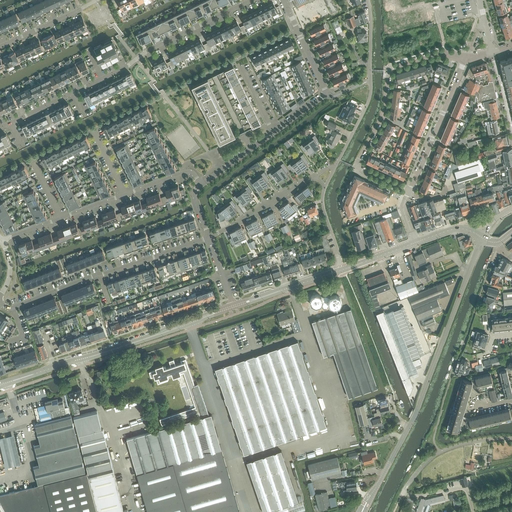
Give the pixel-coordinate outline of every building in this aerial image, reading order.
[(49,9),(52,8),(48,0),(45,0),(43,1),(47,10),(48,12),(50,11),(49,9)] [(56,8),(58,8),(57,6),(54,0),(48,0),(52,8),(55,6),(56,8)] [(123,11),(128,9),(125,3),(123,0),(121,0),(121,1),(118,2),(120,5),(121,8),(119,10),(122,16),(124,15),(123,11)] [(123,0),(125,3),(128,9),(133,6),(131,0),(130,0),(123,0)] [(209,13),(213,11),(212,11),(212,9),(208,2),(207,0),(206,0),(201,3),(205,12),(207,11),(208,10),(209,13)] [(215,7),(218,6),(215,0),(207,0),(208,2),(212,9),(212,11),(213,11),(216,9),(215,7)] [(47,13),(48,12),(47,10),(43,1),(38,3),(42,12),(46,11),(47,13)] [(39,14),(42,12),(38,3),(33,6),(37,15),(38,17),(40,16),(39,14)] [(203,13),(205,12),(201,3),(194,6),(195,8),(199,15),(199,17),(200,17),(203,16),(202,14),(203,13)] [(242,18),(245,25),(243,21),(242,18),(247,15),(252,13),(258,10),(263,8),(268,5),(273,3),(275,6),(275,8),(276,8),(279,6),(278,6),(276,7),(273,3),(242,18)] [(273,3),(268,5),(269,8),(273,15),(277,13),(279,16),(283,14),(279,6),(278,6),(279,6),(276,8),(275,8),(275,6),(273,3)] [(266,18),(268,21),(270,20),(268,17),(273,15),(269,8),(268,5),(263,8),(264,11),(267,18),(266,18)] [(37,18),(38,17),(37,15),(33,6),(29,8),(33,17),(36,15),(37,18)] [(197,19),(200,17),(199,17),(199,15),(195,8),(194,6),(188,9),(192,18),(195,17),(197,19)] [(508,7),(507,6),(505,7),(497,9),(499,14),(506,11),(505,8),(508,7)] [(29,18),(33,17),(29,8),(24,10),(28,19),(29,21),(30,20),(29,18)] [(262,20),(266,18),(267,18),(264,11),(263,8),(258,10),(259,13),(262,20)] [(190,19),(192,18),(188,9),(181,12),(182,15),(186,22),(187,23),(187,24),(190,22),(189,20),(190,19)] [(27,22),(29,21),(28,19),(24,10),(19,13),(23,21),(26,20),(27,22)] [(256,23),(257,26),(259,25),(258,22),(262,20),(259,13),(258,10),(252,13),(254,16),(257,23),(256,23)] [(354,19),(353,16),(351,10),(349,11),(351,15),(347,16),(348,18),(346,19),(350,28),(357,25),(354,19)] [(368,21),(365,11),(357,14),(359,18),(354,19),(357,25),(361,24),(368,21)] [(184,25),(187,24),(187,23),(186,22),(182,15),(181,12),(175,16),(179,25),(181,24),(183,23),(184,25)] [(252,25),(256,23),(257,23),(254,16),(252,13),(247,15),(249,18),(252,25)] [(15,14),(11,16),(15,25),(16,27),(17,26),(16,24),(20,23),(15,14)] [(245,25),(243,26),(245,32),(248,31),(247,28),(252,25),(249,18),(247,15),(242,18),(243,21),(245,25)] [(14,28),(16,27),(15,25),(11,16),(6,18),(10,27),(13,26),(14,28)] [(177,26),(179,25),(175,16),(168,19),(169,21),(173,28),(174,29),(174,30),(177,28),(176,26),(177,26)] [(81,21),(78,22),(79,26),(82,31),(81,31),(82,33),(88,31),(87,29),(85,24),(82,17),(79,18),(81,21)] [(7,29),(10,27),(6,18),(1,21),(5,30),(6,32),(8,31),(7,29)] [(171,32),(174,30),(174,29),(173,28),(169,21),(168,19),(162,22),(166,31),(170,29),(171,32)] [(511,22),(511,19),(509,20),(501,23),(503,27),(510,25),(510,24),(511,22)] [(343,31),(338,20),(332,23),(337,34),(343,31)] [(73,21),(71,22),(74,29),(76,34),(81,31),(82,31),(79,26),(78,22),(74,24),(73,21)] [(208,43),(209,43),(207,39),(205,36),(211,33),(216,31),(221,28),(226,26),(231,23),(236,21),(238,24),(240,28),(240,27),(237,21),(205,36),(208,43)] [(236,21),(231,23),(233,26),(236,33),(241,31),(243,34),(245,32),(243,26),(240,27),(240,28),(238,24),(236,21)] [(70,26),(67,27),(68,31),(71,36),(76,34),(74,29),(71,22),(68,23),(70,26)] [(163,33),(166,31),(162,22),(155,25),(160,34),(161,36),(164,35),(163,33)] [(230,36),(231,39),(233,38),(233,37),(236,35),(236,33),(233,26),(231,23),(226,26),(227,29),(231,36),(230,36)] [(328,28),(325,23),(323,24),(322,24),(310,30),(312,35),(315,34),(320,32),(325,30),(325,29),(328,28)] [(149,26),(148,27),(153,37),(157,36),(158,38),(161,36),(160,34),(155,25),(150,28),(149,26)] [(62,26),(60,27),(63,34),(65,39),(71,36),(68,31),(67,27),(64,29),(62,26)] [(226,38),(230,36),(231,36),(227,29),(226,26),(221,28),(222,31),(226,38)] [(58,38),(57,39),(59,44),(61,43),(60,41),(65,39),(63,34),(60,27),(57,28),(59,31),(55,33),(57,36),(58,38)] [(143,31),(142,31),(144,34),(147,40),(148,42),(148,43),(151,41),(150,39),(151,39),(153,37),(148,27),(142,30),(143,31)] [(219,41),(221,44),(223,43),(222,40),(226,38),(222,31),(221,28),(216,31),(217,34),(221,41),(219,41)] [(357,41),(367,41),(367,37),(367,35),(366,31),(361,31),(361,28),(357,29),(357,31),(357,32),(357,41)] [(145,44),(148,43),(148,42),(147,40),(144,34),(142,31),(136,34),(141,44),(143,42),(144,42),(145,44)] [(215,43),(219,41),(221,41),(217,34),(216,31),(211,33),(212,36),(215,43)] [(208,43),(206,44),(209,50),(212,49),(210,46),(215,43),(212,36),(211,33),(205,36),(207,39),(209,43),(208,43)] [(51,35),(47,36),(47,37),(48,37),(51,45),(52,45),(57,43),(58,45),(59,44),(57,39),(55,39),(53,35),(53,34),(51,35)] [(323,36),(316,39),(314,40),(317,45),(320,44),(322,43),(324,42),(329,40),(330,39),(328,34),(327,34),(323,36)] [(44,44),(43,45),(45,51),(53,47),(52,45),(51,45),(48,37),(47,37),(47,36),(43,38),(44,39),(42,40),(44,44)] [(119,54),(121,53),(113,38),(104,43),(105,45),(102,46),(101,44),(93,48),(102,65),(103,68),(116,61),(115,58),(120,56),(119,54)] [(168,54),(172,61),(170,57),(169,54),(174,51),(179,49),(184,46),(189,44),(194,41),(200,39),(201,42),(203,45),(200,38),(168,54)] [(34,39),(32,40),(35,47),(37,52),(38,54),(45,51),(43,45),(41,46),(41,44),(39,40),(36,42),(34,39)] [(200,39),(194,41),(196,44),(199,51),(204,48),(206,52),(209,50),(206,44),(203,45),(201,42),(200,39)] [(256,66),(252,57),(254,56),(255,56),(257,55),(259,54),(261,53),(263,52),(265,51),(266,50),(268,49),(270,48),(272,48),(274,47),(275,46),(277,45),(279,44),(281,43),(282,42),(284,41),(286,40),(288,40),(290,39),(251,57),(256,66)] [(286,40),(284,41),(289,50),(294,47),(290,39),(288,40),(286,40)] [(31,44),(28,45),(30,49),(32,54),(33,56),(38,54),(37,52),(35,47),(32,40),(29,41),(31,44)] [(193,54),(194,57),(196,56),(195,53),(199,51),(196,44),(194,41),(189,44),(191,47),(194,54),(193,54)] [(281,43),(279,44),(283,53),(289,50),(284,41),(282,42),(281,43)] [(23,44),(21,45),(24,52),(26,57),(32,54),(30,49),(28,45),(25,47),(23,44)] [(189,56),(193,54),(194,54),(191,47),(189,44),(184,46),(186,49),(189,56)] [(275,46),(274,47),(278,56),(283,53),(279,44),(277,45),(275,46)] [(327,46),(321,49),(319,50),(321,55),(324,54),(328,52),(334,50),(334,49),(335,49),(332,44),(331,44),(327,46)] [(19,56),(18,56),(20,62),(22,61),(21,59),(26,57),(24,52),(21,45),(19,46),(20,49),(17,51),(18,54),(19,56)] [(183,59),(184,62),(186,61),(185,58),(189,56),(186,49),(184,46),(179,49),(180,52),(184,59),(183,59)] [(270,48),(268,49),(272,58),(273,58),(278,56),(274,47),(272,48),(270,48)] [(179,61),(183,59),(184,59),(180,52),(179,49),(174,51),(175,54),(179,61)] [(274,60),(273,58),(272,58),(268,49),(266,50),(265,51),(263,52),(267,61),(268,63),(274,60)] [(172,61),(169,62),(172,68),(175,67),(174,64),(179,61),(175,54),(174,51),(169,54),(170,57),(172,61)] [(9,55),(12,63),(13,65),(20,62),(18,56),(16,57),(14,53),(14,52),(13,53),(13,52),(9,54),(9,55)] [(262,63),(267,61),(263,52),(261,53),(259,54),(257,55),(262,63)] [(336,54),(332,56),(326,59),(323,60),(326,65),(329,64),(332,63),(333,62),(339,60),(339,59),(337,54),(336,54)] [(5,63),(4,63),(6,68),(13,65),(12,63),(9,55),(8,55),(9,56),(8,56),(8,55),(3,57),(4,57),(4,58),(3,58),(5,63)] [(256,66),(262,63),(257,55),(255,56),(254,56),(252,57),(256,66)] [(155,68),(153,69),(153,70),(156,69),(154,65),(152,62),(158,59),(163,57),(164,59),(166,63),(167,63),(163,56),(152,62),(155,68)] [(511,56),(509,58),(506,59),(503,60),(500,61),(500,62),(501,66),(502,70),(504,80),(506,86),(507,85),(511,84),(511,56)] [(163,57),(158,59),(159,62),(163,69),(163,70),(168,68),(169,69),(172,68),(169,62),(167,63),(166,63),(164,59),(163,57)] [(163,70),(163,69),(159,62),(158,59),(152,62),(154,65),(156,69),(153,70),(153,69),(153,70),(156,76),(159,75),(157,72),(162,69),(163,70)] [(83,60),(77,63),(80,69),(81,68),(84,73),(85,76),(88,75),(86,72),(89,70),(85,61),(84,62),(83,60)] [(291,65),(294,70),(303,66),(302,64),(301,63),(300,61),(291,65)] [(309,93),(305,95),(314,91),(300,61),(301,63),(302,64),(303,66),(304,68),(304,69),(305,71),(306,73),(306,74),(307,76),(308,78),(309,79),(309,81),(310,83),(311,84),(312,86),(313,88),(313,89),(314,91),(310,93),(309,93)] [(79,69),(80,69),(77,63),(76,64),(77,65),(72,68),(76,77),(79,76),(80,78),(83,77),(81,74),(79,69)] [(436,66),(432,68),(433,71),(435,71),(440,73),(443,66),(438,63),(436,66)] [(482,64),(478,65),(479,66),(480,69),(480,70),(481,72),(481,74),(482,75),(483,82),(486,82),(489,81),(490,81),(491,81),(489,71),(488,71),(488,70),(487,64),(486,64),(485,63),(483,63),(482,64)] [(341,64),(336,66),(330,69),(328,70),(330,75),(333,74),(337,73),(338,72),(343,70),(343,69),(344,69),(342,64),(341,64)] [(430,64),(425,65),(427,73),(433,71),(432,68),(430,64)] [(425,65),(419,67),(421,75),(427,73),(425,65)] [(471,77),(470,79),(480,83),(483,82),(482,75),(481,74),(481,72),(480,70),(480,69),(479,66),(478,65),(472,67),(470,68),(467,75),(471,77)] [(225,70),(227,76),(235,72),(236,71),(233,66),(225,70)] [(292,71),(294,76),(296,75),(305,71),(304,69),(304,68),(303,66),(294,70),(292,71)] [(449,68),(443,66),(440,73),(446,75),(449,68)] [(419,67),(413,69),(416,76),(421,75),(419,67)] [(77,80),(76,77),(72,68),(67,70),(71,79),(73,78),(75,81),(77,80)] [(413,69),(407,71),(410,78),(416,76),(413,69)] [(72,82),(71,79),(67,70),(61,73),(66,82),(68,81),(70,83),(72,82)] [(227,76),(230,81),(238,77),(236,71),(235,72),(227,76)] [(294,76),(296,81),(298,80),(307,76),(306,74),(306,73),(305,71),(296,75),(294,76)] [(407,71),(402,72),(404,80),(410,78),(407,71)] [(398,82),(404,80),(402,72),(396,74),(398,82)] [(67,85),(66,82),(61,73),(56,75),(61,84),(63,83),(65,86),(67,85)] [(131,86),(136,84),(135,82),(131,73),(127,75),(126,75),(128,80),(130,84),(131,86)] [(348,73),(333,80),(335,85),(339,83),(340,85),(338,86),(340,89),(346,87),(344,83),(342,84),(341,82),(350,78),(348,73)] [(264,82),(265,84),(274,80),(275,79),(273,74),(271,75),(262,79),(263,81),(264,82)] [(62,87),(61,84),(56,75),(51,78),(56,87),(58,86),(59,88),(62,87)] [(127,89),(131,86),(130,84),(128,80),(126,75),(123,77),(121,78),(126,87),(127,89)] [(296,81),(299,86),(300,85),(304,83),(309,81),(309,79),(308,78),(307,76),(298,80),(296,81)] [(230,81),(232,86),(241,82),(238,77),(230,81)] [(57,90),(56,87),(51,78),(46,80),(50,89),(53,88),(54,91),(57,90)] [(122,91),(127,89),(126,87),(121,78),(118,79),(117,80),(119,85),(121,89),(122,91)] [(208,79),(192,86),(220,143),(236,136),(208,79)] [(262,79),(279,114),(288,109),(284,111),(283,112),(279,113),(278,112),(277,110),(277,108),(276,107),(275,105),(274,103),(273,102),(273,100),(272,99),(271,97),(270,95),(269,94),(269,92),(268,91),(267,89),(266,87),(266,86),(265,84),(264,82),(263,81),(262,79)] [(278,84),(275,79),(274,80),(265,84),(266,86),(266,87),(267,89),(276,85),(278,84)] [(491,81),(490,81),(489,81),(486,82),(483,82),(480,83),(470,79),(468,83),(467,82),(465,86),(466,86),(467,86),(465,90),(466,91),(475,94),(476,95),(478,102),(483,101),(493,99),(494,98),(495,98),(491,81)] [(50,89),(46,80),(41,83),(46,92),(47,94),(49,93),(48,91),(50,89)] [(118,93),(122,91),(121,89),(119,85),(117,80),(114,81),(112,82),(116,91),(118,93)] [(299,86),(301,91),(303,90),(312,86),(311,84),(310,83),(309,81),(304,83),(300,85),(299,86)] [(113,95),(118,93),(116,91),(112,82),(109,84),(108,84),(110,89),(112,93),(113,95)] [(232,86),(235,91),(243,87),(241,82),(232,86)] [(46,92),(41,83),(36,85),(41,94),(43,93),(45,96),(47,94),(46,92)] [(433,83),(431,89),(439,92),(441,87),(433,83)] [(108,98),(113,95),(112,93),(110,89),(108,84),(104,86),(103,87),(105,91),(107,96),(108,98)] [(41,94),(36,85),(31,88),(36,97),(37,99),(39,98),(38,95),(41,94)] [(278,89),(276,85),(267,89),(268,91),(269,92),(269,94),(278,89)] [(31,88),(30,86),(25,88),(26,90),(30,99),(33,98),(35,100),(37,99),(36,97),(31,88)] [(313,88),(312,86),(303,90),(301,91),(303,96),(305,95),(309,93),(310,93),(314,91),(313,89),(313,88)] [(104,100),(108,98),(107,96),(105,91),(103,87),(100,88),(98,89),(101,94),(103,98),(104,100)] [(235,91),(237,96),(246,92),(243,87),(235,91)] [(280,88),(278,89),(269,94),(270,95),(271,97),(272,99),(281,94),(282,93),(280,88)] [(99,102),(104,100),(103,98),(101,94),(98,89),(95,91),(94,91),(98,100),(99,102)] [(431,89),(429,94),(437,97),(439,92),(431,89)] [(30,99),(26,90),(21,93),(25,102),(27,104),(29,103),(28,100),(30,99)] [(25,102),(21,93),(17,94),(16,91),(14,92),(14,94),(13,94),(16,100),(18,99),(20,104),(23,103),(24,105),(27,104),(25,102)] [(94,104),(99,102),(98,100),(94,91),(90,93),(89,93),(91,98),(93,102),(94,104)] [(237,96),(240,102),(248,97),(249,97),(246,92),(237,96)] [(461,92),(459,97),(467,101),(469,95),(461,92)] [(90,107),(94,104),(93,102),(91,98),(89,93),(84,96),(89,105),(90,107)] [(285,99),(282,93),(281,94),(272,99),(273,100),(273,102),(274,103),(283,99),(285,99)] [(12,97),(7,99),(12,108),(13,111),(16,110),(14,107),(17,105),(15,100),(16,100),(13,94),(11,95),(12,97)] [(429,94),(427,99),(435,102),(437,97),(429,94)] [(240,102),(242,107),(251,103),(249,97),(248,97),(240,102)] [(459,97),(456,103),(464,107),(467,101),(459,97)] [(496,101),(495,98),(494,98),(493,99),(483,101),(478,102),(476,103),(477,106),(474,107),(474,113),(477,112),(481,111),(484,110),(487,109),(490,109),(497,107),(496,101)] [(9,109),(12,108),(7,99),(3,102),(7,110),(8,113),(11,112),(9,109)] [(285,104),(283,99),(274,103),(275,105),(276,107),(277,108),(285,104)] [(427,99),(425,104),(432,107),(435,102),(427,99)] [(7,110),(3,102),(0,102),(0,108),(2,113),(5,112),(6,114),(8,113),(7,110)] [(342,115),(341,118),(350,122),(352,117),(351,117),(356,105),(349,102),(345,109),(344,108),(341,113),(343,114),(342,115)] [(242,107),(245,112),(253,108),(254,108),(251,103),(242,107)] [(287,103),(285,104),(277,108),(277,110),(278,112),(279,113),(283,112),(284,111),(288,109),(290,108),(287,103)] [(456,103),(454,109),(462,112),(464,107),(456,103)] [(69,117),(74,115),(73,112),(68,104),(65,105),(64,106),(66,110),(68,115),(69,117)] [(65,119),(69,117),(68,115),(66,110),(64,106),(60,107),(59,108),(61,113),(63,117),(65,119)] [(145,108),(139,112),(139,111),(134,114),(128,117),(123,119),(124,119),(117,122),(113,124),(107,127),(106,127),(104,128),(108,137),(110,136),(111,138),(151,119),(150,117),(152,116),(148,107),(145,108)] [(499,113),(497,107),(490,109),(487,109),(484,110),(485,112),(487,111),(488,112),(490,111),(491,114),(490,115),(491,119),(492,119),(496,118),(500,117),(499,113)] [(60,121),(65,119),(63,117),(61,113),(59,108),(56,110),(55,110),(57,115),(59,119),(60,121)] [(245,112),(247,117),(256,113),(254,108),(253,108),(245,112)] [(454,109),(451,114),(459,118),(462,112),(454,109)] [(55,124),(60,121),(59,119),(57,115),(55,110),(51,112),(50,113),(52,117),(54,121),(55,124)] [(422,110),(420,115),(428,118),(430,113),(422,110)] [(397,119),(397,116),(400,116),(400,114),(397,113),(390,112),(390,118),(393,119),(393,120),(399,124),(401,121),(397,119)] [(51,126),(55,124),(54,121),(52,117),(50,113),(47,114),(45,115),(48,119),(50,124),(51,126)] [(247,117),(250,122),(258,118),(259,118),(256,113),(247,117)] [(46,128),(51,126),(50,124),(48,119),(45,115),(42,116),(41,117),(43,122),(45,126),(46,128)] [(420,115),(418,120),(426,124),(428,118),(420,115)] [(41,130),(46,128),(45,126),(43,122),(41,117),(37,119),(36,119),(38,124),(40,128),(41,130)] [(450,117),(448,123),(456,126),(458,121),(450,117)] [(261,123),(259,118),(258,118),(250,122),(252,128),(261,123)] [(37,133),(41,130),(40,128),(38,124),(36,119),(33,121),(31,122),(36,130),(37,133)] [(418,120),(416,126),(424,129),(426,124),(418,120)] [(329,121),(327,126),(334,130),(336,125),(329,121)] [(32,135),(37,133),(36,130),(31,122),(28,123),(27,124),(29,128),(31,133),(32,135)] [(389,122),(386,127),(392,131),(394,129),(398,131),(397,133),(400,134),(402,129),(396,126),(395,126),(389,122)] [(448,123),(445,129),(454,132),(456,126),(448,123)] [(28,137),(32,135),(31,133),(29,128),(27,124),(22,126),(26,135),(28,137)] [(499,132),(498,126),(491,128),(491,126),(490,127),(490,125),(488,125),(487,126),(488,135),(491,134),(499,132)] [(424,129),(416,126),(414,131),(421,134),(424,129)] [(386,127),(383,132),(390,136),(392,131),(386,127)] [(147,139),(149,138),(158,134),(157,130),(156,131),(155,128),(146,132),(144,133),(147,139)] [(331,134),(327,141),(329,142),(328,145),(329,146),(330,147),(331,147),(332,147),(333,147),(334,145),(335,145),(338,139),(339,140),(341,135),(333,131),(333,130),(331,128),(329,132),(330,133),(331,134)] [(445,129),(443,134),(451,138),(454,132),(445,129)] [(383,132),(380,137),(387,141),(388,138),(390,139),(391,137),(390,136),(383,132)] [(7,147),(12,145),(11,143),(6,134),(2,136),(4,141),(6,145),(7,147)] [(159,136),(158,134),(149,138),(151,142),(151,143),(160,138),(160,139),(161,139),(159,135),(159,136)] [(443,134),(441,140),(449,143),(451,138),(443,134)] [(312,137),(307,140),(315,151),(318,150),(317,149),(320,147),(318,145),(321,143),(315,135),(312,137)] [(413,135),(410,141),(417,144),(420,138),(413,135)] [(479,158),(487,156),(495,153),(503,151),(507,149),(506,145),(507,145),(508,145),(507,140),(506,135),(505,135),(492,138),(492,139),(490,139),(491,144),(493,143),(494,147),(493,148),(494,149),(484,151),(484,152),(478,153),(479,158)] [(84,138),(79,141),(78,141),(77,141),(73,143),(73,144),(67,147),(67,146),(62,149),(56,152),(51,154),(45,157),(43,158),(47,167),(49,166),(50,168),(89,149),(89,147),(91,146),(86,137),(84,138)] [(380,137),(377,143),(384,146),(387,141),(380,137)] [(161,141),(160,139),(160,138),(151,143),(151,142),(149,143),(152,149),(154,148),(163,143),(162,141),(161,141)] [(313,153),(315,151),(307,140),(302,144),(300,146),(304,151),(306,150),(310,154),(312,152),(313,153)] [(410,141),(408,140),(407,143),(405,144),(404,146),(407,148),(414,151),(417,144),(410,141)] [(117,149),(118,152),(119,155),(120,155),(128,150),(130,149),(126,141),(122,143),(123,146),(117,149)] [(152,149),(154,154),(156,153),(166,148),(164,146),(163,144),(163,143),(154,148),(152,149)] [(381,151),(384,146),(377,143),(374,148),(381,151)] [(439,144),(437,150),(443,152),(446,147),(439,144)] [(504,154),(504,158),(511,156),(511,147),(507,149),(503,151),(495,153),(487,156),(488,161),(493,160),(497,158),(497,156),(504,154)] [(166,149),(166,148),(156,153),(154,154),(157,159),(159,158),(168,154),(167,151),(166,151),(165,149),(166,149)] [(407,148),(405,155),(411,158),(414,151),(407,148)] [(133,155),(130,149),(128,150),(120,155),(121,157),(120,157),(122,160),(131,156),(133,155)] [(435,153),(434,155),(441,158),(443,152),(437,150),(436,151),(435,153)] [(366,163),(372,165),(375,158),(376,155),(373,154),(374,154),(371,152),(369,156),(366,163)] [(409,164),(411,158),(405,155),(399,152),(398,155),(403,157),(402,162),(409,164)] [(160,164),(161,164),(170,159),(171,159),(169,156),(168,154),(159,158),(157,159),(160,164)] [(300,156),(295,160),(303,170),(306,169),(305,168),(308,166),(306,164),(308,162),(303,154),(300,156)] [(434,155),(432,160),(439,163),(441,158),(434,155)] [(124,166),(125,165),(133,161),(131,156),(122,160),(123,162),(124,166)] [(372,165),(377,168),(380,161),(375,158),(372,165)] [(171,161),(170,159),(161,164),(164,169),(173,165),(173,164),(172,161),(171,161)] [(458,182),(453,184),(455,189),(456,192),(460,203),(463,214),(471,211),(470,207),(469,203),(468,200),(464,189),(465,189),(466,189),(465,186),(464,180),(482,175),(481,171),(484,170),(480,159),(461,165),(458,166),(458,167),(459,170),(455,171),(458,182)] [(301,172),(303,170),(295,160),(290,163),(288,165),(292,170),(294,169),(298,173),(300,172),(301,172)] [(437,169),(439,163),(432,160),(431,162),(431,164),(430,166),(437,169)] [(496,168),(493,160),(488,161),(487,161),(489,170),(496,168)] [(125,167),(126,170),(136,166),(133,161),(125,165),(126,167),(125,167)] [(377,168),(382,170),(385,163),(380,161),(377,168)] [(88,173),(90,172),(89,172),(98,167),(98,168),(99,167),(97,164),(96,162),(91,164),(90,162),(84,165),(88,173)] [(281,165),(276,168),(283,178),(284,179),(286,177),(285,177),(288,175),(286,173),(289,171),(283,163),(281,165)] [(382,170),(388,173),(391,166),(385,163),(382,170)] [(404,172),(401,170),(398,177),(403,180),(407,173),(410,166),(405,164),(403,167),(405,168),(404,172)] [(138,165),(136,166),(126,170),(127,171),(127,170),(128,172),(128,173),(129,176),(130,176),(130,175),(138,171),(140,170),(138,165)] [(174,166),(173,165),(164,169),(166,174),(167,175),(171,174),(170,172),(176,170),(174,166)] [(388,173),(393,175),(396,168),(391,166),(388,173)] [(0,192),(28,179),(27,177),(29,176),(25,167),(22,168),(16,171),(11,173),(12,173),(5,176),(1,178),(1,179),(0,178),(0,192)] [(99,169),(98,168),(98,167),(89,172),(90,172),(92,176),(92,177),(101,172),(101,173),(101,172),(100,169),(99,169)] [(281,181),(284,179),(283,178),(276,168),(271,172),(268,174),(272,179),(275,177),(278,182),(281,180),(281,181)] [(393,175),(398,177),(401,170),(396,168),(393,175)] [(429,169),(426,174),(433,177),(440,180),(441,177),(434,174),(435,172),(429,169)] [(143,175),(140,170),(138,171),(130,175),(130,176),(131,177),(130,178),(132,181),(141,176),(143,175)] [(102,175),(101,173),(101,172),(92,177),(92,176),(90,177),(92,183),(94,182),(103,178),(104,178),(102,174),(102,175)] [(261,174),(256,177),(264,187),(264,188),(267,186),(266,186),(269,184),(267,182),(269,180),(264,172),(261,174)] [(57,184),(58,184),(58,183),(66,179),(68,178),(66,173),(64,174),(55,178),(56,180),(56,181),(57,184)] [(439,182),(440,180),(433,177),(426,174),(424,180),(431,183),(432,180),(435,182),(436,181),(439,182)] [(144,182),(141,176),(132,181),(133,182),(133,183),(134,186),(140,183),(140,185),(144,184),(144,182)] [(344,200),(342,203),(344,209),(345,209),(346,208),(346,211),(345,212),(347,216),(357,213),(354,203),(360,191),(384,201),(384,202),(386,198),(385,197),(386,195),(387,195),(389,192),(364,181),(364,180),(354,176),(349,187),(351,188),(350,190),(348,190),(346,194),(347,195),(346,197),(345,197),(346,198),(345,200),(344,200)] [(262,190),(264,188),(264,187),(256,177),(251,181),(249,183),(253,188),(255,187),(259,191),(261,189),(262,190)] [(71,184),(68,178),(66,179),(58,183),(58,184),(59,186),(58,186),(60,189),(69,185),(71,184)] [(104,180),(103,178),(94,182),(92,183),(95,188),(97,187),(106,183),(105,179),(104,180)] [(424,180),(422,185),(429,188),(431,183),(424,180)] [(107,185),(106,183),(97,187),(95,188),(97,193),(99,192),(108,188),(109,188),(107,185)] [(62,194),(63,194),(71,189),(69,185),(60,189),(61,191),(62,194)] [(426,193),(429,188),(422,185),(420,190),(419,192),(423,194),(424,192),(426,193)] [(502,185),(487,188),(488,193),(489,194),(493,193),(494,192),(503,190),(504,190),(502,185)] [(173,188),(172,189),(176,199),(182,196),(185,195),(185,194),(186,194),(184,190),(184,191),(183,190),(180,191),(178,186),(177,187),(176,186),(173,188)] [(245,188),(240,191),(248,201),(248,202),(251,200),(250,200),(253,198),(250,193),(252,191),(248,186),(246,188),(245,188)] [(312,191),(312,190),(312,188),(311,188),(310,187),(309,188),(308,186),(299,193),(298,192),(295,195),(296,195),(295,196),(297,198),(294,200),(299,205),(301,203),(299,201),(312,191)] [(109,190),(108,188),(99,192),(97,193),(100,198),(101,200),(107,197),(106,196),(112,194),(110,190),(109,190)] [(65,199),(74,195),(74,194),(71,189),(63,194),(64,196),(63,196),(65,199)] [(176,200),(176,199),(172,189),(170,189),(167,190),(165,191),(167,196),(164,197),(166,202),(167,204),(176,200)] [(481,189),(479,190),(480,195),(482,203),(485,203),(490,201),(491,201),(494,212),(500,210),(496,199),(494,192),(493,193),(489,194),(488,193),(487,194),(483,194),(481,189)] [(503,190),(494,192),(496,199),(499,208),(511,203),(510,199),(509,195),(507,191),(503,192),(503,190)] [(23,196),(25,202),(36,196),(36,197),(37,196),(35,193),(34,193),(33,191),(28,193),(27,191),(22,194),(23,196)] [(246,204),(248,202),(248,201),(240,191),(235,195),(233,197),(237,202),(239,200),(243,205),(245,203),(246,204)] [(472,191),(470,192),(472,198),(473,197),(475,205),(479,204),(475,194),(475,192),(473,193),(472,191)] [(456,192),(449,194),(450,197),(453,196),(455,201),(457,207),(454,208),(454,209),(456,216),(457,216),(457,218),(464,216),(463,214),(460,203),(456,192)] [(76,193),(74,194),(74,195),(65,199),(66,201),(67,204),(68,204),(76,200),(78,199),(76,193)] [(154,195),(153,196),(156,206),(157,208),(167,204),(166,202),(164,197),(161,198),(159,193),(157,194),(157,193),(154,195)] [(37,198),(36,197),(36,196),(25,202),(28,207),(38,201),(39,202),(39,201),(37,198)] [(148,203),(145,204),(147,209),(147,211),(157,208),(156,206),(153,196),(151,196),(148,197),(148,198),(146,198),(148,203)] [(81,205),(78,199),(76,200),(68,204),(69,206),(68,206),(69,209),(75,207),(76,209),(82,206),(81,205)] [(427,201),(431,213),(437,211),(434,202),(433,199),(427,201)] [(443,199),(434,202),(437,211),(438,211),(446,208),(443,199)] [(230,202),(225,205),(232,215),(233,216),(235,214),(234,214),(237,212),(234,207),(236,205),(232,200),(230,202)] [(39,203),(39,202),(38,201),(28,207),(31,212),(41,206),(41,207),(42,206),(40,203),(39,203)] [(138,215),(147,211),(147,209),(145,204),(142,205),(140,201),(138,201),(135,202),(134,203),(137,213),(138,215)] [(285,203),(283,204),(284,205),(292,215),(296,211),(299,209),(294,204),(292,206),(288,201),(286,203),(285,203)] [(424,219),(424,220),(425,220),(428,228),(435,225),(432,216),(431,214),(431,213),(426,201),(419,204),(421,212),(424,219)] [(131,215),(137,213),(134,203),(132,203),(129,204),(129,205),(127,205),(131,215)] [(287,219),(292,215),(284,205),(283,204),(281,206),(281,207),(279,209),(282,214),(283,214),(287,219)] [(417,213),(421,212),(419,204),(415,205),(414,205),(410,206),(409,207),(410,210),(413,219),(418,217),(417,213)] [(132,217),(131,215),(127,205),(126,206),(126,205),(122,206),(123,207),(121,208),(123,212),(119,213),(122,219),(122,220),(132,217)] [(230,218),(233,216),(232,215),(225,205),(220,209),(217,211),(218,213),(216,214),(217,219),(220,217),(220,220),(225,217),(227,219),(230,217),(230,218)] [(318,213),(319,213),(317,209),(318,208),(317,205),(315,205),(309,207),(307,208),(308,212),(306,213),(308,218),(313,216),(314,215),(314,216),(315,217),(316,217),(318,217),(319,216),(319,215),(318,214),(318,213)] [(42,209),(41,207),(41,206),(31,212),(33,217),(44,212),(44,211),(43,208),(42,209)] [(454,209),(444,212),(446,219),(456,216),(454,209)] [(110,212),(108,212),(112,222),(113,224),(122,220),(122,219),(119,213),(116,214),(115,210),(113,211),(113,210),(109,211),(110,212)] [(270,212),(267,213),(268,214),(273,225),(279,223),(276,217),(276,216),(276,217),(273,211),(270,213),(270,212)] [(439,213),(438,211),(437,211),(431,213),(431,214),(432,216),(435,225),(444,222),(441,213),(439,213)] [(36,223),(42,221),(42,219),(47,217),(45,213),(45,214),(44,212),(33,217),(35,222),(36,223)] [(104,219),(100,220),(102,226),(103,228),(113,224),(112,222),(108,212),(107,213),(107,212),(103,213),(104,214),(102,215),(104,219)] [(0,220),(1,223),(2,223),(11,218),(8,213),(0,217),(0,218),(0,219),(0,220)] [(268,228),(273,225),(268,214),(267,213),(265,215),(262,217),(268,228)] [(100,229),(103,228),(102,226),(100,220),(97,221),(96,217),(94,218),(94,217),(90,218),(91,219),(89,219),(93,229),(99,227),(100,229)] [(193,217),(188,219),(189,219),(189,220),(192,230),(198,228),(196,224),(194,218),(193,217)] [(396,238),(396,237),(393,229),(394,228),(390,217),(386,218),(380,220),(378,221),(374,222),(379,234),(380,234),(383,242),(385,241),(387,241),(389,240),(390,240),(394,239),(394,238),(396,238)] [(417,232),(428,228),(425,220),(424,220),(424,219),(420,220),(418,217),(413,219),(414,222),(417,232)] [(4,228),(13,223),(11,218),(2,223),(3,224),(2,224),(4,228)] [(94,231),(93,229),(89,219),(88,220),(87,219),(84,220),(84,221),(83,222),(84,226),(81,227),(83,233),(84,235),(94,231)] [(189,220),(189,219),(184,221),(184,222),(187,231),(189,231),(192,230),(189,220)] [(254,220),(251,221),(252,222),(257,233),(263,231),(260,224),(257,219),(254,221),(254,220)] [(187,234),(189,233),(189,231),(187,231),(184,222),(184,221),(179,222),(179,223),(183,233),(186,232),(187,234)] [(251,236),(257,233),(252,222),(251,221),(248,222),(249,223),(246,225),(251,236)] [(15,222),(13,223),(4,228),(5,229),(5,230),(6,232),(12,230),(13,232),(19,230),(15,222)] [(179,223),(179,222),(174,224),(174,225),(178,235),(179,234),(183,233),(179,223)] [(74,238),(84,235),(83,233),(81,227),(78,228),(76,224),(75,225),(75,224),(71,225),(71,226),(70,226),(74,236),(74,238)] [(352,232),(355,240),(362,238),(364,237),(363,234),(362,235),(360,229),(362,229),(361,224),(354,226),(356,230),(352,232)] [(169,237),(173,236),(172,233),(170,227),(169,225),(164,227),(165,228),(168,238),(169,237)] [(172,233),(173,236),(176,235),(177,237),(180,236),(179,234),(178,235),(174,225),(170,227),(172,233)] [(403,225),(394,228),(393,229),(396,237),(396,238),(397,237),(400,236),(401,236),(402,236),(405,235),(406,234),(405,233),(403,225)] [(68,239),(74,236),(70,226),(69,227),(68,226),(65,228),(64,229),(67,239),(68,239)] [(238,228),(235,229),(235,230),(241,241),(246,238),(243,232),(244,232),(243,232),(241,227),(238,228)] [(167,238),(168,240),(170,239),(169,237),(168,238),(165,228),(165,229),(160,230),(163,240),(167,238)] [(68,240),(68,239),(67,239),(64,229),(62,229),(59,230),(57,231),(59,235),(56,237),(58,242),(59,244),(68,240)] [(235,244),(241,241),(235,230),(235,229),(232,230),(233,231),(230,232),(232,237),(229,239),(232,245),(235,244)] [(155,232),(159,241),(160,241),(163,240),(160,230),(155,232)] [(159,241),(155,232),(154,232),(150,233),(152,240),(153,243),(157,242),(158,244),(160,243),(160,241),(159,241)] [(46,235),(45,236),(48,246),(49,247),(59,244),(58,242),(56,237),(53,238),(51,233),(49,234),(49,233),(46,235)] [(144,246),(145,246),(149,245),(148,242),(146,235),(145,235),(145,234),(140,235),(141,237),(144,246)] [(373,234),(366,237),(368,242),(370,247),(377,245),(377,244),(375,238),(373,234)] [(472,245),(471,240),(470,237),(465,239),(465,236),(463,235),(457,237),(458,239),(461,248),(465,247),(467,246),(470,246),(472,245)] [(40,243),(37,244),(39,249),(39,251),(49,247),(48,246),(45,236),(43,236),(40,237),(40,238),(38,238),(40,243)] [(136,249),(139,248),(136,238),(135,237),(131,239),(131,240),(134,250),(136,249)] [(146,248),(145,246),(144,246),(141,237),(140,237),(136,238),(139,248),(143,247),(143,249),(146,248)] [(365,240),(364,237),(362,238),(355,240),(357,249),(365,246),(363,241),(365,240)] [(30,255),(39,251),(39,249),(37,244),(34,245),(32,240),(30,241),(30,240),(27,242),(26,243),(29,253),(30,255)] [(126,242),(129,251),(133,250),(134,252),(136,251),(136,249),(134,250),(131,240),(126,242)] [(127,254),(126,253),(125,253),(121,243),(121,242),(116,244),(120,255),(123,253),(124,255),(127,254)] [(126,253),(129,251),(126,242),(121,243),(125,253),(126,253)] [(23,255),(29,253),(26,243),(24,243),(21,244),(21,245),(19,245),(21,250),(17,251),(18,252),(17,252),(18,256),(19,255),(19,256),(23,255)] [(438,243),(427,248),(431,256),(432,259),(443,254),(438,243)] [(115,256),(116,256),(120,255),(116,244),(112,246),(111,246),(115,256)] [(117,258),(116,256),(115,256),(111,246),(111,245),(107,247),(107,248),(106,248),(109,255),(110,258),(114,257),(114,259),(117,258)] [(197,265),(202,263),(203,263),(199,252),(197,246),(195,247),(197,253),(193,254),(196,261),(197,265)] [(203,263),(202,263),(203,264),(208,263),(208,261),(207,257),(208,256),(205,250),(201,251),(199,246),(197,246),(199,252),(203,263)] [(327,258),(326,256),(325,253),(325,251),(325,250),(324,247),(321,248),(323,252),(319,253),(321,260),(322,262),(322,263),(324,262),(324,261),(328,260),(327,258)] [(317,254),(313,255),(315,262),(316,264),(316,265),(318,264),(318,263),(322,262),(321,260),(319,253),(318,249),(315,250),(317,254)] [(186,269),(191,267),(188,256),(186,250),(184,251),(186,257),(182,258),(184,265),(186,269)] [(198,266),(197,265),(196,261),(193,254),(190,255),(188,250),(186,250),(188,256),(191,267),(192,268),(198,266)] [(285,251),(284,251),(287,260),(287,261),(288,261),(289,263),(290,266),(292,274),(301,272),(298,263),(295,264),(291,259),(288,250),(285,251)] [(99,259),(99,261),(105,258),(105,256),(102,251),(96,253),(99,259)] [(311,256),(308,257),(307,257),(310,264),(310,266),(311,267),(313,266),(312,265),(316,264),(315,262),(313,255),(312,251),(310,252),(311,256)] [(93,261),(93,263),(99,261),(99,259),(96,253),(90,255),(93,261)] [(310,267),(311,267),(310,266),(310,264),(307,257),(308,257),(306,253),(304,254),(305,258),(302,259),(304,266),(304,268),(305,269),(307,268),(306,267),(310,266),(310,267)] [(175,274),(180,272),(180,270),(176,260),(174,254),(172,255),(174,261),(171,262),(173,268),(174,272),(175,274)] [(186,270),(186,269),(184,265),(182,258),(178,259),(176,254),(174,254),(176,260),(180,270),(180,272),(186,270)] [(410,254),(406,256),(406,257),(412,275),(414,280),(417,279),(415,274),(417,274),(411,256),(410,254)] [(87,263),(88,265),(93,263),(93,261),(90,255),(85,258),(87,263)] [(169,276),(175,274),(174,272),(173,268),(171,262),(167,263),(165,257),(163,258),(165,264),(169,274),(169,276)] [(81,266),(82,268),(88,265),(87,263),(85,258),(79,260),(81,266)] [(165,264),(163,258),(161,259),(163,265),(158,266),(161,273),(162,272),(163,276),(164,276),(164,278),(169,276),(169,274),(165,264)] [(498,266),(497,266),(497,267),(505,270),(508,271),(510,266),(511,263),(511,262),(508,261),(507,260),(506,260),(503,258),(502,258),(501,259),(500,258),(499,260),(500,261),(498,266)] [(75,268),(76,270),(82,268),(81,266),(79,260),(73,262),(75,268)] [(287,260),(282,261),(285,269),(283,269),(285,276),(292,274),(290,266),(289,263),(288,261),(287,261),(287,260)] [(67,265),(67,267),(68,269),(66,270),(67,273),(69,272),(70,272),(76,270),(75,268),(73,262),(67,265)] [(430,278),(436,275),(432,266),(431,264),(426,266),(427,268),(422,270),(418,272),(422,281),(425,280),(430,278)] [(147,267),(148,270),(152,280),(152,281),(152,282),(153,282),(157,280),(157,279),(157,278),(156,274),(157,274),(155,267),(150,269),(149,266),(147,267)] [(274,269),(273,266),(271,266),(273,273),(275,280),(282,277),(280,271),(275,268),(274,269)] [(493,271),(493,272),(502,275),(506,276),(508,271),(505,270),(497,267),(497,266),(496,266),(495,266),(494,268),(493,271)] [(56,275),(57,278),(63,275),(62,274),(65,273),(64,271),(61,272),(60,270),(59,267),(53,270),(56,275)] [(396,286),(401,300),(408,297),(419,292),(417,288),(414,279),(403,283),(401,278),(401,276),(398,268),(397,267),(390,270),(393,279),(396,286)] [(50,278),(51,280),(57,278),(56,275),(53,270),(48,272),(50,278)] [(142,284),(147,283),(145,278),(143,271),(139,273),(138,270),(136,271),(137,273),(138,273),(141,280),(142,284)] [(145,278),(147,283),(147,282),(152,281),(152,280),(148,270),(144,271),(143,271),(145,278)] [(44,280),(45,282),(51,280),(50,278),(48,272),(42,274),(44,280)] [(368,282),(365,284),(367,289),(369,289),(371,295),(391,287),(389,281),(387,282),(384,272),(367,279),(368,282)] [(131,283),(132,286),(133,288),(137,286),(136,281),(133,275),(130,276),(129,273),(127,274),(128,277),(129,276),(131,283)] [(137,273),(133,275),(136,281),(137,286),(142,284),(141,280),(138,273),(137,273)] [(38,282),(39,284),(45,282),(44,280),(42,274),(36,277),(38,282)] [(491,277),(490,279),(491,280),(493,280),(498,282),(500,282),(502,283),(502,281),(499,279),(500,276),(492,274),(491,275),(491,276),(491,277)] [(112,276),(111,276),(110,276),(112,282),(108,284),(110,290),(111,290),(112,294),(113,294),(113,295),(118,294),(118,293),(118,292),(114,281),(112,276)] [(126,285),(124,278),(120,279),(119,276),(117,277),(118,280),(119,280),(121,286),(122,289),(123,291),(128,289),(127,287),(126,285)] [(132,286),(131,283),(129,276),(128,277),(124,278),(126,285),(127,287),(132,286)] [(32,285),(33,287),(39,284),(38,282),(36,277),(30,279),(32,285)] [(26,287),(27,289),(33,287),(32,285),(30,279),(24,281),(26,287)] [(118,280),(114,281),(118,292),(118,293),(123,291),(122,289),(121,286),(119,280),(118,280)] [(422,291),(419,292),(408,297),(413,309),(418,320),(432,314),(441,310),(439,305),(437,299),(449,294),(444,282),(422,291)] [(93,283),(89,284),(89,285),(92,283),(96,293),(91,295),(86,297),(81,299),(76,301),(71,303),(65,305),(96,293),(93,283)] [(87,285),(91,295),(96,293),(92,283),(89,285),(89,284),(88,285),(87,285)] [(88,285),(62,295),(63,298),(62,295),(67,293),(72,291),(77,289),(82,287),(87,285),(88,285)] [(82,287),(86,297),(91,295),(87,285),(82,287)] [(206,288),(207,291),(207,292),(208,296),(209,296),(210,300),(215,298),(214,294),(212,290),(211,286),(206,288)] [(77,289),(81,299),(86,297),(82,287),(77,289)] [(487,297),(496,300),(496,299),(497,297),(499,291),(488,287),(486,293),(488,294),(487,296),(487,297)] [(201,290),(201,291),(202,293),(203,297),(204,298),(205,302),(210,301),(210,300),(209,296),(208,296),(207,292),(207,291),(206,288),(201,290)] [(72,291),(76,301),(81,299),(77,289),(72,291)] [(67,293),(71,303),(76,301),(72,291),(67,293)] [(197,293),(196,293),(197,295),(198,299),(200,304),(205,302),(204,298),(203,297),(202,293),(201,291),(197,292),(197,293)] [(511,291),(503,292),(503,294),(504,305),(511,304),(511,291)] [(62,295),(63,298),(64,301),(65,303),(65,305),(71,303),(67,293),(62,295)] [(191,294),(192,297),(194,302),(195,305),(200,304),(198,299),(197,295),(196,293),(191,294)] [(188,296),(186,296),(187,298),(189,303),(190,307),(195,306),(195,305),(194,302),(192,297),(191,294),(187,296),(188,296)] [(312,296),(310,300),(311,305),(316,308),(321,306),(321,305),(322,306),(323,309),(326,310),(328,306),(329,306),(329,307),(334,309),(336,309),(337,313),(312,322),(323,356),(333,353),(349,397),(377,387),(351,308),(341,312),(339,307),(342,303),(340,297),(335,295),(330,297),(326,295),(322,297),(321,296),(317,294),(312,296)] [(185,309),(190,307),(189,303),(187,298),(186,296),(181,298),(182,300),(184,305),(185,309)] [(180,310),(185,309),(184,305),(182,300),(181,298),(181,297),(176,299),(177,302),(180,310)] [(486,301),(485,301),(493,304),(495,305),(496,302),(501,304),(502,302),(498,300),(496,299),(496,300),(487,297),(486,298),(485,300),(486,301)] [(55,298),(56,301),(55,298),(29,308),(34,306),(39,304),(44,302),(50,300),(55,298)] [(50,300),(53,309),(58,307),(58,306),(57,303),(56,301),(55,298),(50,300)] [(176,299),(171,300),(171,302),(172,303),(173,308),(174,309),(175,312),(180,310),(177,302),(176,299)] [(44,302),(48,311),(53,309),(50,300),(44,302)] [(484,307),(483,310),(485,311),(491,312),(491,310),(492,309),(492,307),(494,308),(495,307),(495,305),(493,304),(485,301),(485,302),(484,302),(484,304),(484,305),(484,307)] [(39,304),(43,313),(48,311),(44,302),(39,304)] [(171,302),(166,303),(167,305),(168,309),(170,314),(175,313),(175,312),(174,309),(173,308),(172,303),(171,302)] [(165,316),(170,314),(168,309),(167,305),(166,303),(161,305),(162,307),(165,316)] [(34,306),(38,315),(43,313),(39,304),(34,306)] [(164,316),(161,308),(160,305),(154,306),(155,309),(157,314),(158,318),(159,318),(164,316)] [(31,311),(33,317),(38,315),(34,306),(29,308),(31,311)] [(159,318),(158,318),(157,314),(155,309),(154,306),(149,308),(150,311),(152,316),(153,320),(154,320),(159,318)] [(403,306),(392,310),(411,359),(418,356),(423,354),(412,325),(410,325),(403,306)] [(24,310),(28,319),(33,317),(31,311),(29,308),(27,309),(24,310)] [(145,311),(146,313),(148,321),(153,320),(152,316),(150,311),(149,308),(145,310),(145,311)] [(298,331),(301,330),(298,322),(295,323),(294,321),(294,320),(295,320),(292,310),(283,313),(283,312),(277,314),(281,325),(291,322),(294,330),(297,329),(298,331)] [(383,310),(376,313),(401,378),(408,375),(383,310)] [(144,311),(140,312),(140,315),(142,319),(143,323),(148,321),(146,313),(145,311),(144,311)] [(136,314),(135,314),(135,316),(137,321),(138,325),(143,323),(142,319),(140,315),(140,312),(136,313),(136,314)] [(131,318),(130,318),(133,327),(134,327),(138,325),(137,321),(135,316),(135,314),(130,316),(131,318)] [(0,315),(0,321),(5,325),(8,320),(10,317),(7,315),(5,318),(0,315)] [(125,317),(120,319),(120,322),(122,326),(123,330),(128,328),(125,320),(125,317)] [(126,317),(125,317),(125,320),(128,328),(133,327),(130,318),(127,319),(126,317)] [(424,327),(435,323),(433,317),(422,322),(424,327)] [(116,321),(115,321),(115,323),(118,332),(119,332),(123,330),(122,326),(120,322),(120,319),(116,320),(116,321)] [(113,333),(118,332),(115,323),(115,321),(115,320),(110,322),(111,325),(110,325),(113,333)] [(102,325),(100,326),(98,321),(95,322),(96,323),(98,330),(101,336),(101,338),(106,336),(103,328),(102,325)] [(92,328),(94,332),(96,338),(96,340),(101,338),(101,336),(98,330),(96,323),(91,325),(92,328)] [(38,328),(33,330),(33,331),(37,343),(43,341),(44,341),(40,329),(38,329),(38,328)] [(87,329),(88,332),(89,333),(92,341),(96,340),(96,338),(94,332),(92,328),(87,329)] [(78,335),(78,337),(81,343),(81,345),(86,343),(87,343),(84,335),(83,335),(81,336),(78,330),(76,331),(78,335)] [(84,335),(87,343),(92,341),(89,333),(88,332),(87,332),(87,331),(83,333),(84,335)] [(486,341),(488,336),(487,336),(488,334),(478,331),(475,331),(473,337),(476,337),(486,340),(486,341)] [(76,346),(81,345),(81,343),(78,337),(78,335),(77,333),(73,335),(73,334),(72,334),(74,338),(76,345),(76,346)] [(72,336),(68,337),(69,340),(71,348),(76,346),(76,345),(74,338),(72,334),(71,335),(72,336)] [(64,337),(63,338),(64,342),(66,348),(67,350),(71,348),(69,340),(68,337),(64,338),(64,337)] [(486,341),(486,340),(476,337),(473,337),(476,338),(474,343),(473,347),(479,349),(480,345),(484,346),(486,341)] [(62,351),(67,350),(66,348),(64,342),(63,338),(61,338),(62,340),(59,341),(59,343),(62,350),(62,351)] [(44,344),(43,341),(37,343),(38,346),(42,358),(43,358),(44,359),(45,358),(46,357),(48,356),(44,344)] [(222,367),(215,369),(244,454),(251,452),(253,451),(261,449),(264,448),(272,445),(274,444),(282,441),(285,441),(293,438),(296,437),(304,434),(307,433),(308,432),(316,430),(318,429),(326,426),(297,341),(289,344),(287,345),(278,348),(275,348),(267,351),(264,352),(256,355),(253,356),(245,359),(243,360),(235,362),(232,363),(224,366),(222,367)] [(35,350),(30,352),(33,361),(38,360),(35,350)] [(30,352),(25,354),(28,363),(33,361),(30,352)] [(25,354),(19,356),(23,365),(28,363),(25,354)] [(126,363),(128,362),(126,355),(122,356),(117,358),(119,365),(120,368),(127,366),(126,363)] [(19,356),(14,357),(17,367),(23,365),(19,356)] [(418,356),(411,359),(413,365),(421,362),(418,356)] [(497,364),(500,363),(499,357),(494,358),(494,359),(484,362),(485,367),(497,364)] [(156,370),(149,372),(151,378),(154,377),(155,379),(156,379),(158,384),(168,380),(167,378),(169,378),(168,375),(172,373),(173,378),(181,375),(181,374),(183,373),(195,407),(160,419),(162,425),(197,413),(198,418),(202,416),(200,411),(197,403),(195,396),(192,389),(195,385),(186,359),(181,361),(181,363),(176,365),(174,360),(169,361),(171,367),(166,368),(165,366),(164,367),(163,365),(155,368),(156,370)] [(461,375),(461,373),(466,374),(467,369),(463,368),(457,366),(456,366),(455,371),(456,371),(455,374),(461,375)] [(502,371),(499,372),(501,377),(503,377),(508,375),(507,373),(509,373),(508,370),(510,369),(510,367),(503,368),(503,371),(502,371)] [(491,374),(472,378),(474,387),(475,387),(475,388),(478,387),(477,386),(493,383),(491,374)] [(409,393),(412,385),(408,375),(401,378),(407,394),(409,393)] [(463,380),(448,432),(451,433),(454,433),(454,432),(455,431),(457,432),(459,433),(461,427),(459,426),(472,382),(466,380),(463,380)] [(195,385),(192,389),(195,396),(202,393),(198,384),(195,385)] [(70,395),(73,402),(84,399),(82,390),(77,391),(78,392),(70,395)] [(202,393),(195,396),(197,403),(204,400),(202,393)] [(386,398),(383,399),(382,397),(375,399),(375,401),(376,401),(377,404),(380,403),(381,406),(388,404),(386,398)] [(45,403),(46,405),(38,408),(39,415),(41,422),(35,424),(37,432),(38,436),(40,444),(35,445),(37,454),(38,457),(40,464),(34,466),(36,474),(37,477),(39,486),(0,495),(0,499),(6,511),(96,511),(89,484),(86,474),(84,465),(83,462),(80,450),(79,447),(78,443),(75,432),(74,427),(73,423),(70,415),(69,415),(67,408),(65,408),(63,400),(58,401),(57,400),(45,403)] [(204,400),(197,403),(200,411),(207,409),(204,400)] [(364,404),(355,406),(360,425),(368,423),(369,427),(382,424),(380,416),(381,416),(381,415),(380,416),(375,417),(374,416),(367,418),(364,404)] [(374,413),(374,416),(375,417),(380,416),(381,415),(380,413),(389,411),(388,406),(379,408),(376,409),(377,413),(374,413)] [(509,410),(466,420),(468,426),(468,429),(471,428),(471,430),(477,429),(477,427),(511,419),(511,416),(510,416),(510,414),(510,412),(509,410)] [(100,428),(96,411),(91,412),(85,413),(90,430),(100,428)] [(78,433),(90,430),(85,413),(80,415),(75,416),(73,416),(78,433)] [(149,432),(127,439),(147,511),(239,511),(212,414),(149,432)] [(85,465),(110,458),(109,455),(103,429),(102,429),(90,432),(80,435),(78,435),(77,436),(80,445),(85,465)] [(0,437),(0,451),(4,468),(8,468),(11,467),(14,466),(18,465),(11,435),(8,436),(4,437),(1,438),(0,437)] [(251,460),(247,462),(264,511),(268,511),(269,511),(272,511),(280,508),(282,507),(290,504),(293,503),(299,501),(281,450),(275,452),(273,453),(264,456),(261,457),(254,460),(251,460)] [(376,459),(375,454),(371,454),(368,454),(367,451),(361,452),(361,456),(362,456),(363,459),(360,459),(361,464),(363,464),(364,464),(373,463),(372,459),(376,459)] [(89,478),(113,471),(110,458),(85,465),(89,478)] [(312,480),(341,473),(338,458),(308,465),(312,480)] [(92,491),(117,484),(113,471),(89,478),(92,491)] [(96,504),(120,497),(119,492),(117,484),(92,491),(96,504)] [(316,495),(318,504),(314,505),(315,510),(319,509),(320,511),(329,509),(328,506),(331,506),(328,492),(316,495)] [(115,511),(123,510),(120,497),(96,504),(97,511),(115,511)] [(417,509),(416,511),(422,511),(425,506),(440,502),(439,497),(425,500),(421,499),(418,508),(417,508),(416,508),(417,509)]
